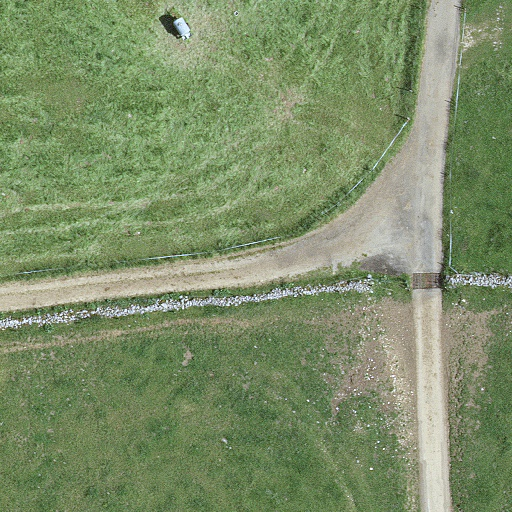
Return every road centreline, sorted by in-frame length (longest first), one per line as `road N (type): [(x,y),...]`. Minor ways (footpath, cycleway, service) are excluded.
road 1 (track): [(442,511),(429,215),(460,0)]
road 2 (track): [(0,291),(280,262),(429,215)]
